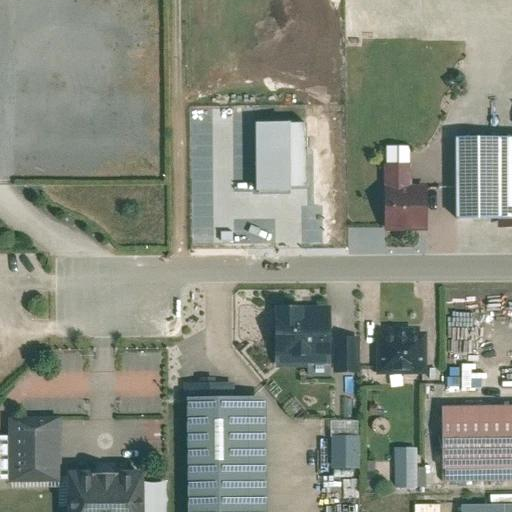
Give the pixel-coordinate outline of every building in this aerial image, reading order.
[(307,121),(253,122),(254,191),(289,191),(289,186),(307,186),(307,121)] [(511,135),(457,136),(457,220),(511,219),(511,135)] [(409,164),(385,165),(387,230),(426,229),(425,190),(410,191),(409,164)] [(331,305),(275,305),(275,367),(332,367),(332,335),(331,305)] [(426,332),(376,332),(376,375),(427,374),(426,332)] [(358,334),(332,335),(332,367),(332,374),(358,374),(358,334)] [(267,511),(266,396),(186,397),(187,511),(267,511)] [(511,405),(442,406),(443,481),(511,480),(511,405)] [(61,417),(8,418),(9,482),(62,482),(61,417)] [(326,469),(356,469),(356,420),(327,420),(326,469)] [(424,486),(423,468),(414,468),(413,447),(390,448),(392,488),(424,486)] [(143,511),(143,469),(66,469),(66,511),(143,511)] [(511,503),(511,495),(488,496),(488,503),(511,503)]
